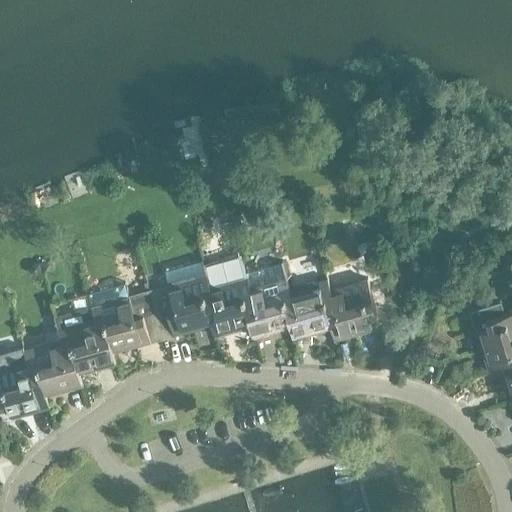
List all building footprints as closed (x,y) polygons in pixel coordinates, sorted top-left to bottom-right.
[(252,324),(248,310),(256,308),(247,277),(242,259),(241,255),(205,266),(207,274),(211,285),(217,306),(208,308),(212,323),(211,323),(215,335),(252,324)] [(291,288),(288,276),(264,283),(261,273),(247,277),(256,308),(248,310),(252,324),(255,336),(292,326),(288,312),(297,309),(291,288)] [(150,290),(163,337),(211,323),(212,323),(208,308),(217,306),(211,285),(207,274),(169,284),(169,285),(150,290)] [(337,310),(331,289),(328,277),(291,288),(297,309),(288,312),(292,326),(295,337),(332,327),(328,312),(337,310)] [(328,312),(332,327),(335,338),(373,328),(370,315),(375,313),(378,312),(368,278),(365,279),(331,289),(337,310),(328,312)] [(114,350),(163,337),(150,290),(129,296),(125,281),(88,292),(92,306),(101,339),(109,336),(113,351),(114,350)] [(511,354),(511,352),(511,351),(511,311),(504,314),(502,308),(501,301),(471,310),(489,369),(500,365),(500,364),(511,360),(511,354)] [(109,336),(101,339),(92,306),(55,317),(61,339),(68,361),(76,359),(80,373),(117,362),(114,350),(113,351),(109,336)] [(46,394),(47,394),(84,384),(80,373),(76,359),(68,361),(61,339),(24,349),(34,383),(42,381),(46,394)] [(50,406),(47,394),(46,394),(42,381),(34,383),(24,349),(0,356),(0,407),(1,408),(0,405),(8,403),(12,416),(50,406)] [(511,351),(511,352),(511,354),(511,360),(500,364),(500,365),(511,402),(511,401),(511,351)]
